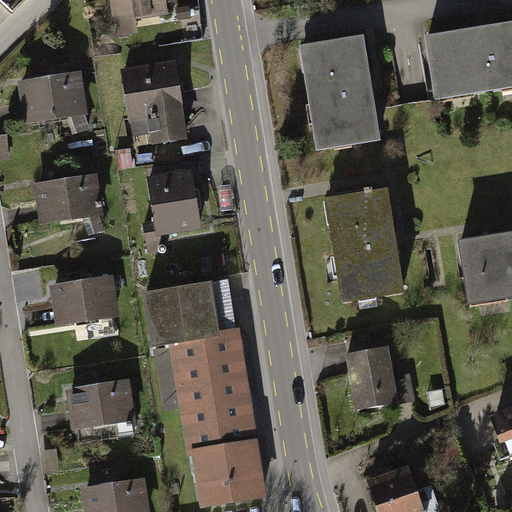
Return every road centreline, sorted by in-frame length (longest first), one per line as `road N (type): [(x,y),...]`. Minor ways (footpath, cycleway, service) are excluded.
road 1 (secondary): [(308,511),(225,0)]
road 2 (residential): [(0,270),(38,511)]
